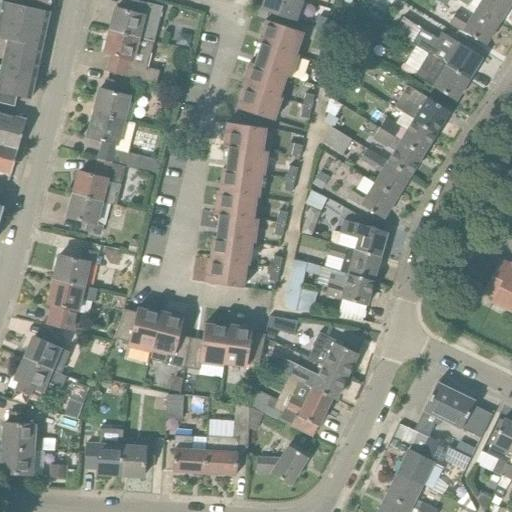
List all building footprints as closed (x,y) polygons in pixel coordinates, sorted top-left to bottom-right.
[(0,0),(49,12),(51,0),(0,0)] [(110,31),(154,42),(163,8),(130,0),(127,0),(124,11),(116,9),(110,31)] [(264,0),(261,11),(295,22),(303,1),(299,0),(264,0)] [(498,24),(511,3),(506,0),(457,0),(469,7),(469,5),(476,8),(475,9),(498,24)] [(16,94),(31,97),(40,57),(43,41),(48,17),(0,8),(0,33),(8,35),(5,49),(1,67),(0,71),(0,103),(13,107),(16,94)] [(456,12),(449,24),(485,46),(498,24),(475,9),(469,20),(456,12)] [(329,20),(321,17),(317,29),(325,32),(329,20)] [(261,45),(296,55),(303,33),(266,21),(258,44),(261,45)] [(468,80),(482,58),(459,44),(458,44),(442,34),(438,40),(420,29),(410,44),(429,56),(468,80)] [(111,65),(126,68),(128,61),(134,63),(137,49),(151,53),(154,42),(110,31),(105,54),(113,56),(111,65)] [(286,77),(291,79),(299,55),(296,55),(261,45),(254,65),(286,77)] [(317,63),(325,65),(328,53),(320,51),(317,63)] [(433,88),(455,102),(468,80),(429,56),(415,79),(432,89),(433,88)] [(244,87),(280,97),(286,77),(254,65),(249,63),(242,86),(244,87)] [(325,65),(317,63),(315,75),(323,76),(325,65)] [(129,79),(157,86),(161,72),(133,65),(129,79)] [(94,114),(125,122),(131,97),(120,94),(121,88),(106,84),(104,90),(100,89),(94,114)] [(237,109),(274,121),(282,98),(280,97),(244,87),(237,109)] [(413,119),(436,133),(449,112),(426,97),(414,89),(406,101),(419,109),(413,119)] [(303,106),(311,108),(314,96),(313,96),(305,94),(303,106)] [(311,108),(303,106),(300,118),(308,120),(311,108)] [(0,146),(17,151),(26,122),(25,121),(0,114),(0,146)] [(98,161),(125,168),(157,176),(160,161),(116,150),(117,147),(118,147),(125,122),(94,114),(88,138),(103,142),(98,161)] [(423,154),(436,133),(413,119),(405,131),(386,118),(380,129),(423,154)] [(228,148),(263,151),(266,129),(227,123),(223,147),(228,148)] [(410,176),(423,154),(380,129),(373,125),(366,135),(393,151),(386,161),(410,176)] [(321,144),(342,156),(352,140),(331,128),(321,144)] [(300,158),(302,146),(294,145),(291,157),(300,158)] [(0,171),(11,174),(17,151),(0,146),(0,171)] [(396,198),(410,176),(386,161),(367,149),(366,150),(360,146),(354,156),(360,160),(380,173),(373,184),(396,198)] [(262,176),(264,176),(267,152),(263,151),(228,148),(225,169),(262,176)] [(74,195),(103,203),(108,183),(120,186),(125,168),(98,161),(94,176),(79,172),(74,195)] [(286,179),(295,181),(297,169),(289,167),(286,179)] [(256,198),(258,198),(262,176),(225,169),(223,168),(220,191),(256,198)] [(295,181),(286,179),(284,191),(292,193),(295,181)] [(360,206),(383,220),(396,198),(373,184),(366,194),(354,186),(346,199),(360,206)] [(218,216),(253,219),(256,198),(220,191),(217,191),(214,215),(218,216)] [(327,201),(312,193),(306,206),(321,214),(327,201)] [(86,231),(101,235),(103,227),(97,225),(103,203),(74,195),(68,218),(88,223),(86,231)] [(276,224),(285,225),(287,213),(279,212),(276,224)] [(252,243),(254,244),(258,220),(253,219),(218,216),(215,237),(252,243)] [(354,249),(380,257),(386,233),(344,221),(340,235),(356,239),(354,249)] [(285,225),(276,224),(274,235),(282,237),(285,225)] [(246,266),(249,266),(252,243),(215,237),(213,236),(210,259),(246,266)] [(347,275),(373,282),(380,257),(354,249),(330,243),(324,268),(347,275)] [(463,272),(489,284),(500,259),(475,247),(463,272)] [(54,280),(85,288),(90,264),(96,265),(99,254),(84,251),(81,261),(59,256),(54,280)] [(271,269),(279,271),(282,259),(274,257),(271,269)] [(204,283),(243,288),(246,266),(210,259),(207,258),(204,283)] [(511,262),(510,264),(500,259),(489,284),(485,293),(495,298),(494,303),(511,311),(511,262)] [(294,260),(285,298),(287,308),(295,311),(302,312),(311,314),(316,294),(301,290),(305,271),(318,275),(320,267),(294,260)] [(279,271),(271,269),(268,281),(277,283),(279,271)] [(341,300),(341,299),(366,307),(373,282),(347,275),(344,284),(329,280),(325,296),(341,300)] [(74,332),(76,322),(79,313),(82,302),(93,304),(97,290),(85,288),(54,280),(48,305),(51,306),(47,326),(74,332)] [(151,353),(152,350),(161,312),(160,312),(159,314),(137,309),(136,313),(123,310),(120,321),(113,339),(128,343),(127,347),(151,353)] [(161,312),(152,350),(172,356),(170,365),(184,369),(190,339),(179,336),(184,318),(161,312)] [(269,317),(269,318),(267,328),(294,334),(298,322),(269,317)] [(223,367),(223,364),(227,328),(204,324),(202,340),(190,339),(184,369),(199,371),(200,364),(223,367)] [(246,364),(258,365),(265,335),(251,333),(251,329),(227,325),(227,328),(223,364),(246,368),(246,364)] [(322,366),(346,377),(357,354),(334,343),(335,341),(319,333),(313,345),(314,346),(307,359),(322,366)] [(25,359),(52,371),(61,375),(70,353),(62,349),(65,342),(51,335),(47,343),(34,337),(25,359)] [(298,384),(332,399),(335,400),(346,377),(322,366),(316,377),(270,355),(265,367),(290,378),(289,380),(298,384)] [(16,390),(30,396),(33,389),(42,394),(52,371),(25,359),(15,381),(19,382),(16,390)] [(291,425),(290,427),(312,438),(332,399),(298,384),(280,419),(291,425)] [(437,419),(478,439),(493,411),(436,384),(414,431),(418,433),(427,439),(437,419)] [(165,419),(182,420),(183,397),(166,396),(165,419)] [(276,421),(280,412),(251,400),(250,407),(276,421)] [(83,407),(71,402),(66,414),(79,419),(83,407)] [(233,430),(248,432),(250,407),(235,405),(233,430)] [(3,448),(35,450),(43,451),(44,439),(36,438),(37,424),(24,424),(25,414),(10,413),(9,424),(5,423),(3,448)] [(492,472),(501,476),(511,455),(511,422),(506,419),(493,445),(487,458),(496,463),(492,472)] [(398,473),(423,485),(431,489),(445,462),(464,471),(470,459),(427,439),(418,433),(414,431),(399,424),(392,437),(412,447),(410,450),(409,450),(398,473)] [(172,471),(204,473),(206,439),(175,436),(175,448),(174,448),(172,471)] [(206,439),(204,473),(236,475),(238,438),(207,436),(206,439)] [(97,474),(120,475),(122,445),(98,444),(98,445),(87,444),(85,469),(97,470),(97,474)] [(122,445),(120,475),(144,477),(145,463),(153,463),(154,447),(122,445)] [(272,473),(290,485),(307,458),(287,446),(278,460),(257,458),(256,472),(272,473)] [(1,474),(33,476),(35,450),(3,448),(1,474)] [(511,477),(511,455),(501,476),(510,481),(511,477)] [(49,477),(64,478),(65,466),(50,465),(49,477)] [(437,511),(438,510),(416,500),(423,485),(398,473),(386,496),(418,511),(437,511)] [(418,511),(386,496),(378,511),(418,511)]
